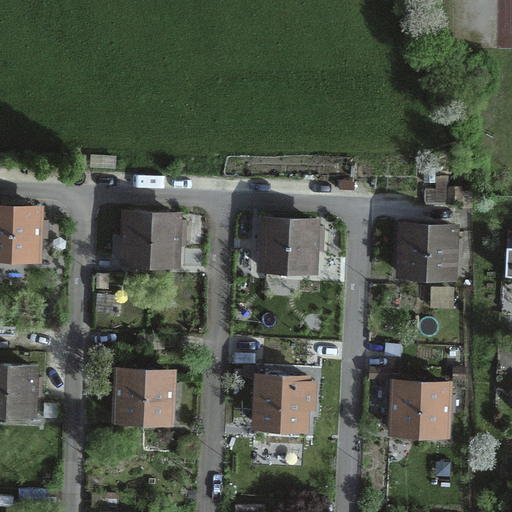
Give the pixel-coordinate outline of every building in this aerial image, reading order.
[(446,189),(446,204),(458,203),(457,188),(446,189)] [(34,208),(12,207),(0,206),(0,255),(10,256),(32,257),(33,256),(37,257),(38,236),(42,236),(45,237),(45,221),(39,221),(39,214),(34,214),(34,208)] [(173,214),(151,213),(128,212),(128,218),(123,218),(122,227),(127,227),(126,246),(122,245),(121,260),(123,260),(126,260),(126,261),(149,262),(171,263),(171,262),(176,263),(177,242),(181,243),(184,243),(184,227),(178,227),(178,220),(173,220),(173,214)] [(310,226),(311,221),(288,220),(265,219),(265,224),(260,224),(260,233),(265,234),(264,252),(259,252),(258,266),(261,267),(263,267),(286,268),(308,269),(313,269),(314,249),(321,249),(321,245),(321,238),(321,228),(315,227),(310,226)] [(403,258),(398,258),(397,273),(400,273),(402,273),(447,275),(452,275),(453,255),(460,255),(460,240),(454,240),(454,233),(449,232),(449,227),(404,225),(404,231),(399,230),(399,239),(404,240),(403,258)] [(0,412),(4,413),(27,413),(32,413),(32,393),(36,393),(39,393),(40,378),(33,378),(33,371),(28,371),(29,365),(6,364),(0,364),(0,412)] [(388,369),(372,367),(371,377),(383,378),(387,379),(388,369)] [(452,368),(452,372),(452,381),(462,381),(463,368),(452,368)] [(166,371),(144,370),(121,369),(121,375),(116,375),(116,384),(120,384),(120,403),(115,402),(114,417),(117,417),(119,417),(119,418),(142,419),(164,420),(169,419),(170,399),(174,399),(177,399),(177,384),(171,384),(171,378),(166,377),(166,371)] [(304,378),(281,377),(258,375),(256,418),(256,424),(279,425),(301,426),(302,407),(307,407),(311,407),(312,381),(304,380),(304,378)] [(393,430),(395,430),(440,432),(445,432),(446,411),(452,411),(453,396),(447,396),(447,389),(442,389),(442,384),(397,382),(397,387),(392,387),(392,396),(396,396),(395,415),(391,415),(390,430),(393,430)] [(17,489),(18,506),(47,506),(47,489),(17,489)]
